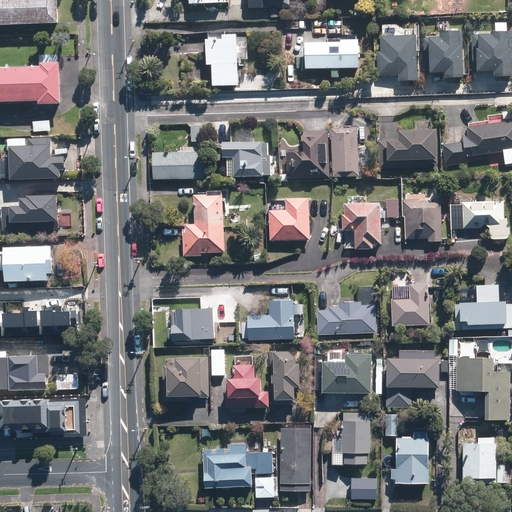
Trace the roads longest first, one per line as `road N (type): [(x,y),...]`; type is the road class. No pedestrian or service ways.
road 1 (primary): [(111,0),(125,472)]
road 2 (residential): [(0,475),(125,472)]
